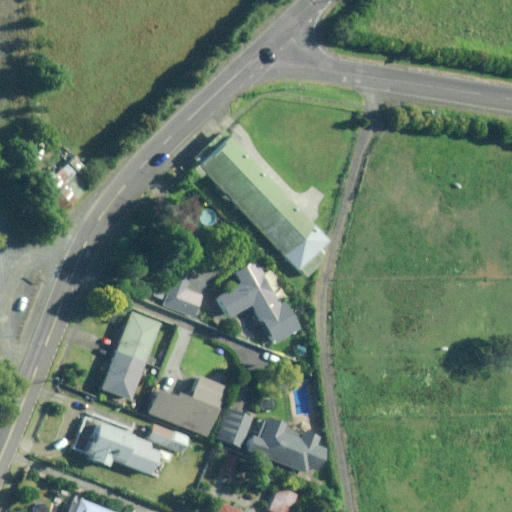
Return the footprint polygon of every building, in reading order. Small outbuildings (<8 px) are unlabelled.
[(227,129),(192,163),(187,167),(195,175),(200,171),(293,268),(324,239),(231,142),(235,138),(227,129)] [(51,175),(37,187),(57,210),(84,186),(78,179),(85,173),(70,156),(64,161),(65,162),(57,169),(56,167),(49,174),(51,175)] [(223,316),(225,316),(267,291),(261,280),(268,276),(264,269),(258,273),(250,259),(236,267),(229,271),(230,273),(235,281),(233,282),(234,283),(212,295),(211,296),(223,316)] [(187,317),(189,313),(196,297),(179,290),(183,280),(170,274),(161,295),(162,296),(158,305),(182,315),(182,314),(187,317)] [(135,371),(143,353),(154,322),(124,310),(114,337),(100,373),(94,387),(125,399),(135,371)] [(235,321),(231,332),(251,338),(256,322),(237,315),(235,321)] [(152,391),(143,414),(202,437),(212,409),(215,410),(220,397),(218,396),(221,388),(194,377),(185,399),(172,394),(170,398),(152,391)] [(247,416),(227,408),(224,407),(212,437),(237,448),(241,437),(249,417),(247,416)] [(295,432),(286,429),(280,426),(281,423),(263,416),(262,419),(259,418),(252,436),(247,434),(245,439),(242,449),(298,471),(301,472),(303,466),(312,469),(322,443),(324,439),(321,438),(296,428),(295,432)] [(126,434),(100,423),(92,420),(83,442),(82,441),(78,452),(84,455),(83,457),(101,465),(104,457),(129,467),(138,444),(136,444),(124,439),(126,434)] [(165,438),(166,433),(168,430),(149,423),(148,427),(143,439),(163,446),(162,447),(174,452),(178,453),(182,444),(165,438)] [(124,488),(148,497),(154,481),(146,478),(143,485),(127,479),(124,488)] [(265,508),(273,511),(287,511),(295,494),(275,485),(274,489),(265,508)] [(109,511),(99,508),(75,498),(69,511),(109,511)] [(235,508),(217,502),(216,501),(211,511),(235,511),(237,509),(235,508)]
